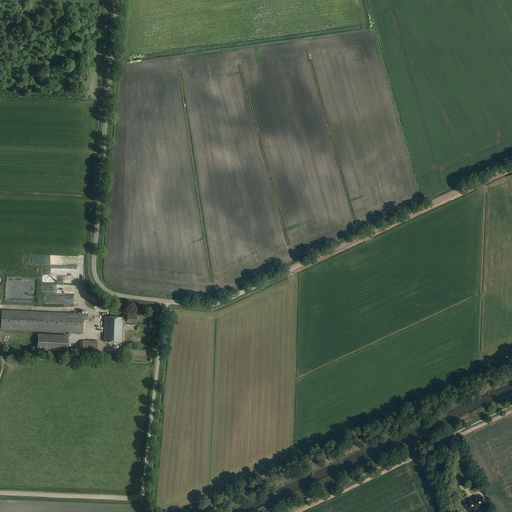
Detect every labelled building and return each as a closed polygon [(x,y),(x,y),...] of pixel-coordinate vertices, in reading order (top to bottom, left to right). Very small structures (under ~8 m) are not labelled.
[(27,257),(27,264),(58,265),(62,265),(62,258),(27,257)] [(0,329),(82,333),(83,320),(87,320),(87,313),(1,310),(0,329)] [(122,318),(104,317),(103,342),(121,343),(122,322),(127,322),(127,323),(130,323),(130,326),(136,326),(136,323),(136,317),(127,316),(127,318),(122,318)] [(36,350),(67,351),(68,335),(37,333),(36,350)] [(82,340),(81,353),(96,353),(97,341),(82,340)] [(464,502),(468,511),(472,511),(483,508),(482,506),(485,505),(481,497),(478,499),(477,497),(464,502)]
